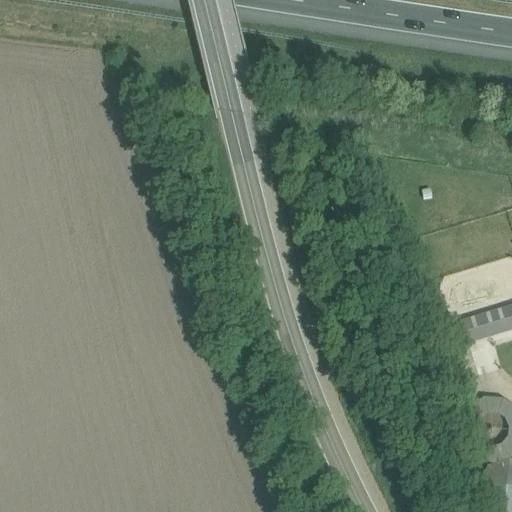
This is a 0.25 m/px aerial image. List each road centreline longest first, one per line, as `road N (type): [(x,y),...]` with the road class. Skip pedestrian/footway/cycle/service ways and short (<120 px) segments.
road 1 (secondary): [(363,511),(289,338),(203,0)]
road 2 (motorway): [(273,0),(511,35)]
